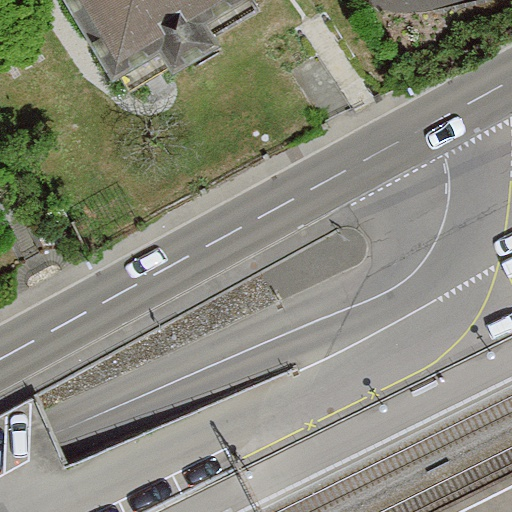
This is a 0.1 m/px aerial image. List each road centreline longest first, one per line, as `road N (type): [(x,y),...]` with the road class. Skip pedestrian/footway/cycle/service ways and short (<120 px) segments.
road 1 (residential): [(433,124),(449,167),(442,227),(415,272),(389,292),(0,454)]
road 2 (primary): [(0,364),(433,124)]
